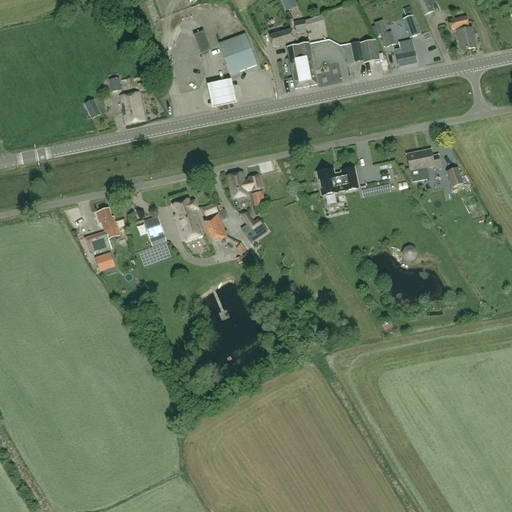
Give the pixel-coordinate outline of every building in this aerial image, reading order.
[(427,0),(416,0),(424,16),(433,12),(427,0)] [(401,20),(408,39),(419,35),(422,44),(431,41),(427,31),(419,34),(412,16),(401,20)] [(468,26),(466,17),(449,21),(451,30),(468,26)] [(305,21),(295,23),(297,31),(306,30),(305,21)] [(472,27),(457,31),(462,51),(476,48),(472,27)] [(204,31),(194,35),(201,54),(211,50),(204,31)] [(270,37),(273,47),(293,41),(290,31),(270,37)] [(381,35),(386,49),(396,45),(391,32),(381,35)] [(231,75),(257,66),(245,35),(219,44),(231,75)] [(364,64),(380,61),(375,40),(360,43),(364,64)] [(309,43),(298,46),(301,59),(300,59),(305,87),(317,84),(309,43)] [(301,59),(298,46),(287,48),(295,89),(305,87),(300,59),(301,59)] [(417,64),(413,47),(395,51),(399,68),(417,64)] [(111,92),(122,90),(119,78),(109,80),(111,92)] [(232,81),(208,86),(213,110),(236,105),(232,81)] [(142,92),(149,92),(149,83),(141,83),(142,92)] [(140,93),(121,96),(126,125),(145,121),(140,93)] [(92,119),(101,114),(94,99),(84,104),(92,119)] [(431,150),(407,155),(412,183),(428,179),(426,168),(434,167),(435,170),(441,169),(438,155),(432,156),(431,150)] [(458,168),(446,172),(452,188),(463,184),(458,168)] [(346,192),(359,189),(355,169),(342,172),(342,174),(334,175),(333,171),(317,174),(322,196),(338,193),(338,192),(346,191),(346,192)] [(227,176),(231,198),(247,195),(243,173),(227,176)] [(174,216),(176,221),(184,243),(204,235),(195,210),(198,209),(195,201),(190,203),(189,200),(173,205),(177,215),(174,216)] [(204,208),(207,216),(218,212),(215,204),(204,208)] [(104,232),(84,238),(89,253),(94,252),(95,254),(111,249),(108,240),(120,236),(116,225),(113,217),(112,217),(109,209),(96,213),(99,223),(101,222),(104,232)] [(254,221),(246,210),(240,215),(252,233),(263,225),(258,218),(254,221)] [(204,219),(213,241),(219,239),(220,240),(227,237),(218,214),(204,219)] [(164,234),(157,217),(144,221),(150,239),(164,234)] [(229,237),(227,241),(237,247),(240,242),(229,237)] [(244,243),(238,245),(242,255),(248,253),(244,243)] [(415,248),(410,247),(405,249),(403,254),(405,259),(410,261),(415,258),(417,253),(415,248)] [(96,267),(106,264),(108,270),(115,268),(113,261),(112,262),(109,252),(93,258),(96,267)] [(288,300),(299,294),(294,284),(285,288),(287,291),(284,293),(288,300)]
